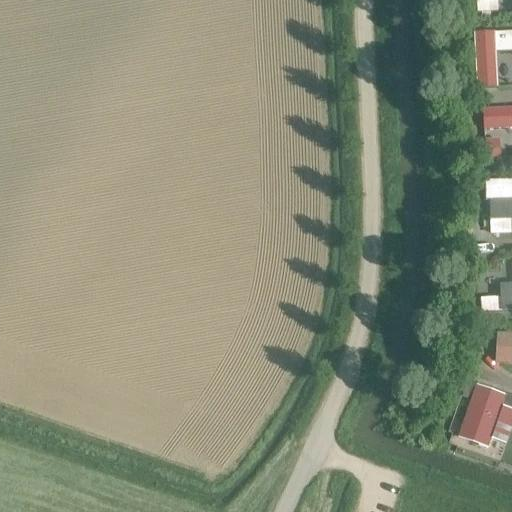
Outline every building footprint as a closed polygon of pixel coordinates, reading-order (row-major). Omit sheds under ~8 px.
[(498,0),(477,0),(478,14),(499,13),(498,0)] [(496,33),(474,34),(477,90),(498,89),(497,54),(511,53),(511,33),(496,34),(496,33)] [(511,108),(483,110),(484,131),(511,129),(511,108)] [(500,140),(485,141),(486,162),(501,161),(500,140)] [(511,180),(486,182),(486,201),(490,201),(511,200),(511,180)] [(511,334),(497,333),(496,364),(511,365),(511,334)] [(467,384),(462,398),(466,399),(470,400),(474,386),(467,384)] [(477,387),(458,440),(489,450),(492,441),(507,446),(511,430),(511,411),(501,408),(502,406),(505,396),(477,387)] [(505,396),(502,406),(511,409),(511,394),(506,393),(505,396)]
